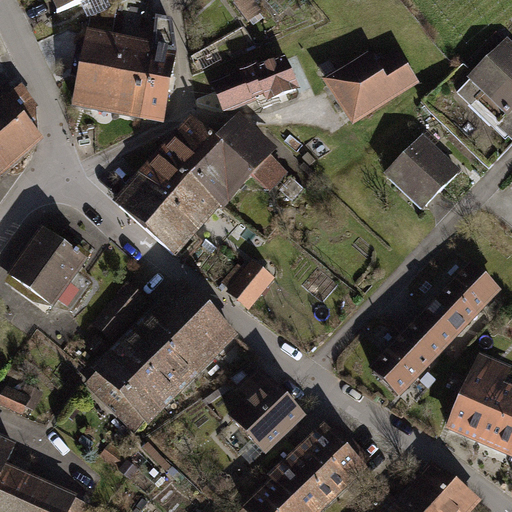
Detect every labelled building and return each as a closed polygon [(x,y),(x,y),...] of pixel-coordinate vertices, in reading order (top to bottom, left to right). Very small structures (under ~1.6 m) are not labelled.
[(55,0),(62,13),(88,0),(55,0)] [(250,0),(242,0),(233,10),(250,28),(264,15),(250,0)] [(93,18),(91,27),(116,31),(121,6),(93,18)] [(155,44),(154,50),(140,125),(163,130),(178,55),(176,25),(156,23),(155,44)] [(93,38),(83,43),(77,76),(80,77),(73,113),(140,125),(154,50),(93,38)] [(511,46),(509,43),(470,85),(510,123),(511,120),(511,46)] [(377,69),(370,58),(325,89),(354,133),(420,89),(397,55),(377,69)] [(233,77),(234,80),(215,88),(225,112),(259,99),(264,110),(273,106),(271,101),(297,90),(284,61),(260,72),(259,70),(247,75),(246,72),(233,77)] [(0,106),(0,157),(15,174),(46,146),(41,108),(22,87),(0,106)] [(216,143),(193,124),(146,178),(174,202),(192,183),(187,180),(216,143)] [(192,183),(220,205),(223,207),(252,175),(268,189),(284,173),(235,129),(220,146),(216,143),(187,180),(192,183)] [(443,157),(425,140),(386,183),(426,219),(464,176),(443,157)] [(0,187),(15,174),(0,157),(0,187)] [(174,202),(146,178),(121,208),(175,255),(220,205),(192,183),(174,202)] [(91,267),(45,236),(10,287),(57,318),(62,311),(70,316),(82,298),(74,293),(91,267)] [(247,315),(274,286),(254,267),(247,275),(239,267),(219,288),(247,315)] [(406,337),(372,374),(403,403),(502,297),(471,267),(439,302),(406,337)] [(147,302),(128,285),(93,326),(111,342),(147,302)] [(241,344),(182,286),(142,327),(114,356),(103,367),(96,374),(100,379),(88,392),(136,439),(145,430),(151,435),(241,344)] [(107,347),(95,338),(86,349),(98,359),(107,347)] [(511,371),(495,364),(481,359),(449,440),(511,464),(511,392),(510,392),(506,391),(511,375),(511,371)] [(308,426),(289,405),(261,377),(232,404),(243,416),(233,426),(268,463),(308,426)] [(0,405),(26,416),(32,401),(6,390),(0,405)] [(335,511),(371,478),(327,433),(309,451),(274,485),(300,511),(335,511)] [(0,494),(11,471),(20,452),(0,443),(0,494)] [(106,449),(99,460),(119,474),(127,463),(106,449)] [(481,511),(483,510),(434,467),(415,489),(410,495),(429,511),(481,511)] [(80,503),(11,471),(0,494),(0,511),(92,511),(79,506),(80,503)] [(300,511),(274,485),(265,494),(246,511),(300,511)] [(429,511),(410,495),(406,500),(400,507),(385,492),(365,511),(429,511)]
